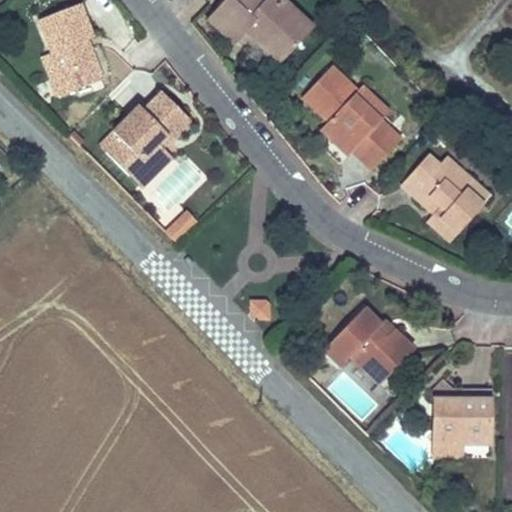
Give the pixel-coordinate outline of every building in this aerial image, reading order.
[(275,66),(309,28),(277,0),(261,0),(257,5),(251,0),(223,0),(203,24),(232,50),(243,37),(275,66)] [(51,49),(66,91),(101,77),(86,37),(92,35),(81,6),(41,21),(51,49)] [(55,95),(66,91),(51,49),(39,54),(55,95)] [(301,99),(326,123),(318,132),(346,159),(350,155),(369,173),(399,141),(380,123),(352,97),(356,93),(330,69),(301,99)] [(352,97),(380,123),(389,114),(361,88),(356,93),(352,97)] [(138,101),(99,144),(130,172),(145,156),(151,162),(163,149),(160,146),(187,117),(157,90),(142,105),(138,101)] [(73,131),(68,136),(79,146),(84,141),(73,131)] [(145,156),(130,172),(142,183),(169,154),(163,149),(151,162),(145,156)] [(399,187),(430,214),(425,220),(450,242),(480,208),(462,193),(470,183),(444,159),(436,168),(425,158),(399,187)] [(462,193),(480,208),(488,199),(470,183),(462,193)] [(195,222),(185,212),(164,232),(174,243),(195,222)] [(268,301),(248,300),(247,320),(267,321),(268,301)] [(361,310),(322,351),(338,367),(347,357),(378,387),(411,352),(380,323),(377,326),(361,310)] [(486,397),(432,397),(431,448),(459,449),(486,449),(486,397)] [(459,463),(459,449),(431,448),(431,463),(459,463)]
